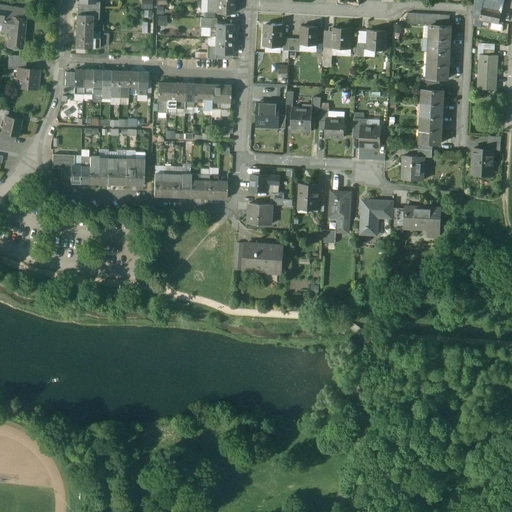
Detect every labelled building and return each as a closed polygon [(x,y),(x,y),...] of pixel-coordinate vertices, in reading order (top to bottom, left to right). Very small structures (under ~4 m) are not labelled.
[(216,0),(207,0),(206,12),(214,13),(216,13),(216,0)] [(233,0),(216,0),(216,13),(233,14),(233,0)] [(473,0),(473,19),(476,20),(481,21),(484,0),(473,0)] [(484,0),(481,21),(482,21),(492,23),(499,25),(503,0),(484,0)] [(26,9),(0,5),(0,14),(3,15),(11,17),(25,19),(26,9)] [(90,9),(88,9),(87,15),(92,15),(92,18),(94,18),(95,19),(95,20),(98,20),(99,9),(90,9)] [(11,17),(3,15),(2,24),(1,32),(9,33),(10,31),(11,17)] [(87,15),(76,15),(75,32),(91,32),(92,18),(92,15),(87,15)] [(166,25),(166,16),(157,16),(157,25),(166,25)] [(25,19),(11,17),(10,31),(24,32),(25,19)] [(203,18),(200,18),(200,27),(210,27),(209,36),(215,36),(216,24),(216,18),(214,18),(203,18)] [(476,20),(474,27),(480,30),(481,27),(482,21),(481,21),(476,20)] [(216,24),(215,36),(215,38),(232,39),(232,24),(216,24)] [(282,25),(271,24),(271,25),(265,25),(265,31),(264,47),(280,47),(281,38),(282,25)] [(432,25),(429,25),(428,38),(449,39),(449,26),(443,26),(438,25),(432,25)] [(317,27),(301,26),(300,45),(316,45),(317,27)] [(350,29),(332,28),(331,47),(349,48),(350,29)] [(385,31),(368,30),(367,44),(372,45),(372,50),(384,50),(385,31)] [(24,32),(10,31),(9,33),(8,47),(22,48),(24,32)] [(91,32),(75,32),(75,48),(84,48),(91,49),(91,32)] [(232,39),(215,38),(215,46),(215,53),(216,53),(231,54),(232,39)] [(290,39),(281,38),(280,47),(282,48),(282,50),(289,51),(290,39)] [(449,39),(428,38),(428,52),(449,53),(449,39)] [(298,39),(290,39),(289,51),(297,51),(298,39)] [(215,46),(207,45),(207,59),(215,59),(216,53),(215,53),(215,46)] [(449,53),(428,52),(427,65),(448,66),(449,53)] [(26,57),(8,55),(7,68),(17,68),(18,68),(25,68),(26,57)] [(483,56),(480,56),(478,90),(495,91),(497,57),(494,57),(483,56)] [(448,66),(427,65),(427,78),(439,78),(448,79),(448,66)] [(25,68),(18,68),(17,68),(15,87),(36,89),(39,70),(25,68)] [(84,69),(74,69),(74,73),(74,86),(83,87),(84,69)] [(92,70),(84,69),(83,87),(92,87),(92,70)] [(102,70),(92,70),(92,87),(101,87),(102,70)] [(111,71),(102,70),(101,87),(103,87),(110,88),(111,71)] [(120,71),(111,71),(110,88),(119,88),(120,71)] [(129,71),(120,71),(119,88),(128,88),(129,71)] [(138,72),(129,71),(128,88),(137,89),(138,72)] [(74,86),(74,73),(65,72),(65,86),(74,86)] [(147,72),(138,72),(137,89),(147,89),(147,72)] [(167,83),(157,82),(157,99),(166,99),(167,83)] [(176,83),(167,83),(166,99),(176,100),(176,83)] [(185,83),(176,83),(176,100),(184,100),(185,83)] [(194,84),(185,83),(184,100),(187,100),(193,100),(194,84)] [(203,84),(194,84),(193,100),(200,101),(202,101),(203,84)] [(212,84),(203,84),(202,101),(205,101),(211,101),(212,84)] [(221,85),(212,84),(211,101),(220,101),(221,85)] [(230,85),(221,85),(220,101),(230,102),(230,85)] [(119,88),(110,88),(110,93),(110,96),(119,96),(119,88)] [(128,88),(119,88),(119,96),(128,97),(128,88)] [(442,91),(421,90),(421,103),(442,104),(442,91)] [(320,98),(311,97),(311,108),(311,110),(320,111),(320,108),(320,98)] [(166,99),(157,99),(156,112),(166,112),(166,107),(166,99)] [(220,101),(211,101),(211,109),(220,110),(220,101)] [(230,102),(220,101),(220,110),(229,110),(230,102)] [(279,103),(257,102),(255,126),(278,127),(278,115),(279,103)] [(442,104),(421,103),(420,116),(441,117),(442,104)] [(311,108),(291,107),(290,127),(300,128),(299,130),(310,131),(311,110),(311,108)] [(328,108),(320,108),(320,111),(319,120),(325,120),(325,118),(328,119),(328,108)] [(21,119),(4,115),(0,132),(17,136),(21,119)] [(441,117),(420,116),(420,129),(441,130),(441,117)] [(328,119),(325,118),(325,120),(324,136),(343,137),(344,119),(328,119)] [(361,119),(353,118),(352,133),(359,134),(359,125),(361,125),(361,119)] [(361,125),(359,125),(359,134),(358,146),(371,147),(371,143),(379,144),(380,127),(367,126),(361,125)] [(101,134),(127,135),(127,137),(140,137),(140,129),(101,128),(101,134)] [(441,130),(420,129),(419,142),(432,143),(440,143),(441,130)] [(500,137),(487,136),(487,149),(494,149),(494,150),(500,150),(500,137)] [(487,149),(472,148),(471,169),(480,170),(480,171),(494,172),(494,161),(493,161),(494,150),(494,149),(487,149)] [(419,149),(418,149),(417,156),(421,156),(431,157),(431,149),(419,149)] [(73,155),(52,154),(51,168),(60,168),(60,178),(70,178),(71,165),(73,165),(73,155)] [(417,156),(403,155),(402,179),(420,180),(421,156),(417,156)] [(98,157),(89,156),(89,166),(98,166),(98,157)] [(107,157),(98,157),(98,166),(107,167),(107,157)] [(116,158),(107,157),(107,167),(116,167),(116,158)] [(126,158),(116,158),(116,167),(125,167),(126,158)] [(134,158),(126,158),(125,167),(134,168),(134,159),(134,158)] [(144,159),(134,159),(134,168),(143,168),(144,159)] [(73,165),(71,165),(70,178),(70,183),(79,183),(80,166),(73,165)] [(82,166),(80,166),(79,183),(88,183),(89,166),(82,166)] [(98,166),(89,166),(88,183),(97,184),(98,166)] [(107,167),(98,166),(97,184),(106,184),(107,167)] [(116,167),(107,167),(106,184),(115,184),(116,167)] [(125,167),(116,167),(115,184),(124,185),(125,167)] [(125,167),(124,185),(133,185),(134,168),(125,167)] [(134,168),(133,185),(143,185),(143,168),(134,168)] [(274,175),(251,174),(249,191),(266,192),(267,184),(273,184),(274,175)] [(293,177),(279,176),(278,185),(278,193),(284,194),(293,194),(293,177)] [(163,178),(154,178),(153,196),(162,196),(163,178)] [(173,179),(163,178),(162,196),(172,197),(173,179)] [(181,179),(173,179),(172,197),(181,197),(181,179)] [(190,179),(181,179),(181,197),(189,197),(190,179)] [(199,180),(190,179),(189,197),(199,198),(199,180)] [(209,180),(199,180),(199,198),(208,198),(209,180)] [(217,180),(209,180),(208,198),(217,198),(217,180)] [(227,181),(217,180),(217,198),(226,199),(227,181)] [(318,184),(299,183),(297,210),(316,211),(316,208),(317,208),(317,199),(318,184)] [(273,184),(267,184),(266,192),(271,193),(278,193),(278,185),(273,184)] [(351,192),(330,191),(329,217),(338,218),(338,231),(349,232),(351,192)] [(392,201),(380,201),(380,203),(373,203),(373,200),(362,200),(360,234),(376,235),(377,215),(391,216),(392,208),(392,201)] [(270,204),(249,203),(248,223),(270,225),(271,205),(270,205),(270,204)] [(439,209),(406,207),(406,208),(405,208),(404,227),(405,227),(429,228),(428,236),(438,236),(439,209)] [(405,208),(392,208),(391,216),(391,228),(405,229),(405,227),(404,227),(405,208)] [(336,231),(322,230),(322,242),(335,243),(336,231)] [(243,243),(236,242),(234,268),(241,268),(243,243)] [(256,244),(245,243),(243,268),(254,269),(256,244)] [(282,246),(256,244),(254,269),(270,270),(270,267),(280,268),(282,246)]
